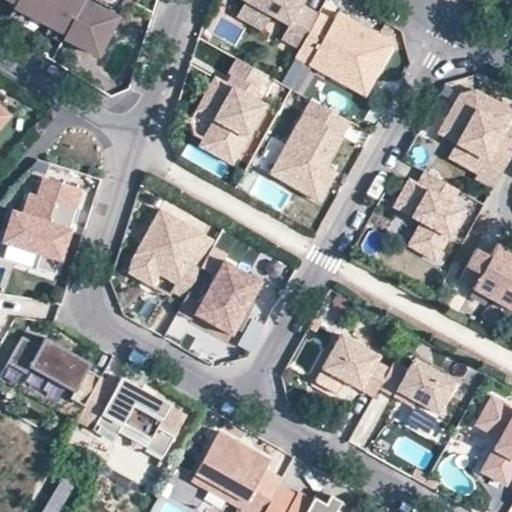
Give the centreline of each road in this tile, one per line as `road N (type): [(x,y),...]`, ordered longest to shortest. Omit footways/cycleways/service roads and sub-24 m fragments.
road 1 (residential): [(245,404),(455,27)]
road 2 (residential): [(137,150),(92,282),(113,332),(245,404)]
road 3 (residential): [(245,404),(435,511)]
road 4 (residential): [(137,150),(0,56)]
road 5 (residential): [(187,0),(137,150)]
